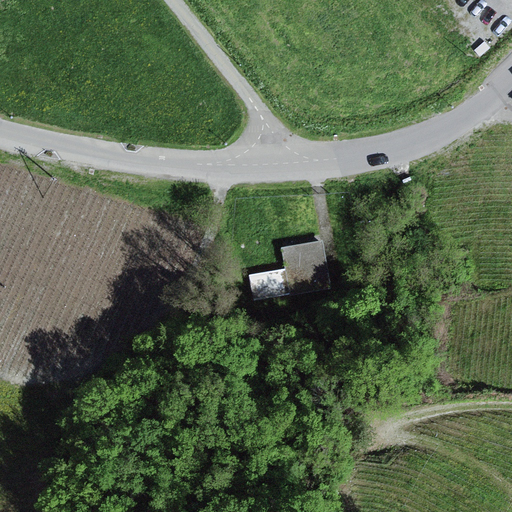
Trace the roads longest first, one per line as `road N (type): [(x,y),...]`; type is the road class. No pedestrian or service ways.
road 1 (unclassified): [(0,133),(181,165),(272,163)]
road 2 (unclassified): [(272,163),(374,153),(429,136),(511,74)]
road 3 (residential): [(172,0),(260,111),(272,163)]
